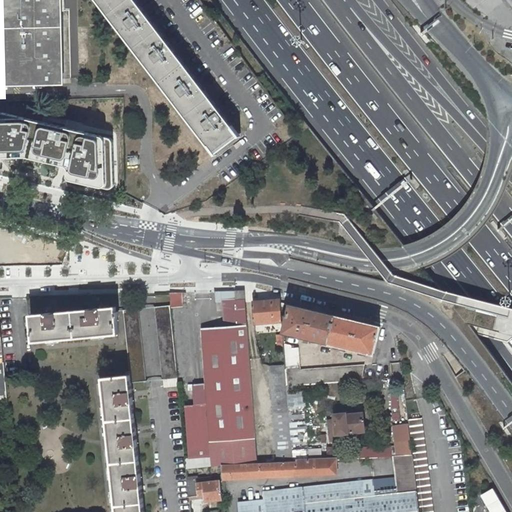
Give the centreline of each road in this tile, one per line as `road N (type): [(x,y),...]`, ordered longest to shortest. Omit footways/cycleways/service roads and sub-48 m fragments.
road 1 (primary): [(67,220),(228,240),(290,237),(359,252),(425,244),(477,198),(495,148),(497,113),(459,47)]
road 2 (residential): [(188,275),(242,275),(397,321),(428,353),(511,497)]
road 3 (trunk): [(511,277),(290,0)]
road 4 (trunk): [(270,264),(411,301),(435,318),(511,413)]
road 5 (trunk): [(250,0),(423,224)]
road 6 (trunk): [(511,221),(345,10)]
road 7 (trunk): [(510,168),(345,10)]
road 8 (trunk): [(510,168),(377,0)]
road 9 (residential): [(188,275),(0,282)]
road 10 (trunk): [(423,224),(437,264),(511,359)]
road 11 (trunk): [(423,224),(511,331)]
road 12 (primary): [(67,220),(190,250)]
